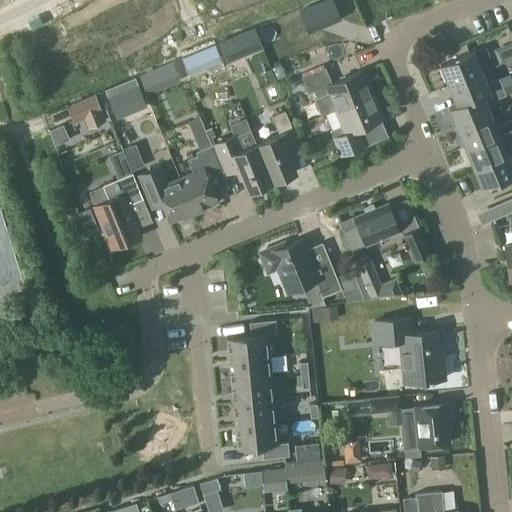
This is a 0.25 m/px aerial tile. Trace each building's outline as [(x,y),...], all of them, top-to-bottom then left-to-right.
[(113,0),(101,0),(84,10),(100,38),(91,43),(105,68),(120,60),(112,46),(133,35),(113,0)] [(151,0),(113,0),(133,35),(155,23),(162,34),(176,26),(163,2),(156,7),(151,0)] [(166,0),(163,2),(176,26),(191,18),(184,6),(193,0),(166,0)] [(333,0),(317,0),(298,8),(308,33),(342,19),(333,0)] [(65,20),(36,37),(59,77),(83,63),(90,76),(105,68),(91,43),(82,48),(65,20)] [(217,41),(226,63),(263,47),(255,26),(217,41)] [(473,51),(440,65),(449,85),(481,72),(489,69),(484,57),(489,55),(486,46),(473,52),(473,51)] [(325,66),(301,76),(308,93),(314,91),(317,98),(314,99),(321,115),(335,109),(372,94),(362,70),(331,83),(325,66)] [(139,74),(147,94),(160,89),(152,69),(139,74)] [(450,108),(502,86),(499,78),(486,83),(481,72),(449,85),(457,105),(449,108),(450,108)] [(458,128),(490,115),(485,103),(506,95),(502,86),(450,108),(458,128)] [(87,127),(106,120),(95,92),(67,104),(74,122),(84,119),(87,127)] [(372,94),(335,109),(342,125),(330,130),(340,155),(365,145),(358,128),(382,118),(372,94)] [(291,151),(300,147),(285,110),(272,116),(279,134),(256,143),(272,181),(296,171),(292,161),(294,160),(291,151)] [(458,128),(466,148),(511,129),(511,119),(495,126),(490,115),(458,128)] [(49,129),(54,145),(55,144),(69,139),(63,123),(51,128),(49,129)] [(235,135),(212,145),(223,173),(235,168),(239,177),(242,176),(248,191),(272,181),(256,143),(251,129),(235,135)] [(511,129),(466,148),(474,168),(507,155),(511,152),(511,129)] [(217,201),(207,176),(222,170),(211,144),(195,151),(197,155),(187,159),(193,172),(180,177),(194,213),(205,209),(204,206),(217,201)] [(103,185),(89,191),(95,205),(94,205),(111,247),(141,235),(128,204),(143,198),(132,172),(122,149),(108,155),(118,178),(102,184),(103,185)] [(511,177),(511,180),(511,152),(507,155),(474,168),(483,189),(511,177)] [(194,213),(180,177),(166,183),(159,166),(137,175),(148,201),(159,196),(169,221),(183,215),(184,217),(194,213)] [(511,197),(499,203),(504,215),(511,211),(511,197)] [(387,203),(354,217),(365,245),(399,231),(387,203)] [(87,234),(99,229),(90,207),(78,212),(87,234)] [(403,233),(414,261),(429,255),(418,227),(403,233)] [(264,254),(260,255),(267,272),(277,268),(287,292),(315,280),(321,297),(341,288),(336,277),(329,260),(313,266),(307,250),(302,238),(283,246),(278,244),(266,249),(264,254)] [(397,278),(382,284),(371,255),(354,262),(369,299),(403,294),(397,278)] [(352,270),(336,277),(341,288),(346,301),(364,299),(352,270)] [(410,334),(408,319),(408,318),(375,322),(377,344),(399,341),(404,383),(445,378),(441,345),(438,345),(436,331),(410,334)] [(276,319),(249,322),(250,335),(226,338),(228,360),(270,356),(267,334),(277,333),(276,319)] [(270,356),(228,360),(231,382),(272,378),(270,356)] [(299,362),(300,375),(308,374),(307,361),(299,362)] [(300,375),(302,388),(310,387),(308,374),(300,375)] [(272,378),(231,382),(233,403),(274,399),(272,378)] [(369,398),(370,413),(400,410),(399,395),(369,398)] [(274,399),(233,403),(235,425),(276,420),(274,399)] [(309,404),(311,417),(318,416),(317,403),(309,404)] [(447,422),(449,422),(447,403),(415,406),(416,419),(404,420),(406,447),(449,443),(447,422)] [(276,420),(235,425),(237,447),(261,445),(262,458),(289,455),(288,442),(278,443),(276,420)] [(358,477),(358,455),(342,455),(342,477),(358,477)] [(303,461),(284,462),(285,468),(285,476),(286,479),(324,476),(323,458),(303,461)] [(287,490),(286,479),(285,476),(285,468),(262,470),(264,492),(287,490)] [(261,470),(225,474),(226,485),(262,481),(261,470)] [(199,483),(203,494),(220,488),(217,477),(199,483)] [(170,492),(172,499),(184,496),(182,488),(170,492)] [(159,503),(172,499),(170,492),(157,496),(159,503)] [(417,497),(403,498),(403,511),(444,511),(443,494),(417,494),(417,497)] [(124,506),(125,511),(131,511),(138,510),(136,502),(124,506)]
